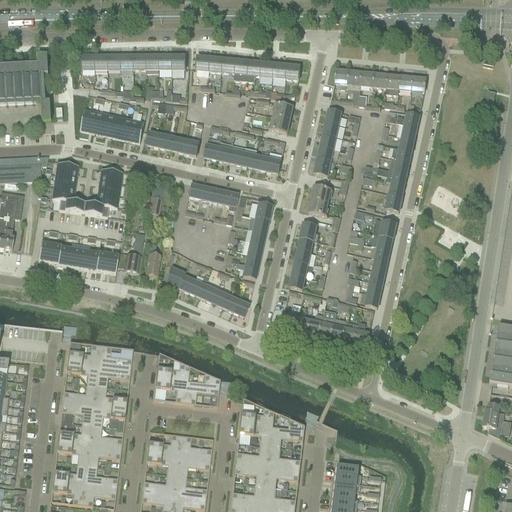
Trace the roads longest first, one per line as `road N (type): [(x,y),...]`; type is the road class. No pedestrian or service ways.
road 1 (residential): [(401,39),(446,40),(370,397)]
road 2 (unclassified): [(458,434),(511,123)]
road 3 (residential): [(18,27),(40,42),(326,37)]
road 4 (residential): [(289,198),(85,152),(0,152)]
road 5 (residential): [(256,348),(140,306),(0,280)]
road 6 (tertiary): [(188,18),(401,19)]
road 7 (residential): [(289,198),(326,37)]
road 8 (residential): [(52,350),(33,511)]
road 9 (residential): [(256,348),(289,198)]
road 10 (tertiary): [(59,21),(188,18)]
road 11 (residential): [(370,397),(256,348)]
